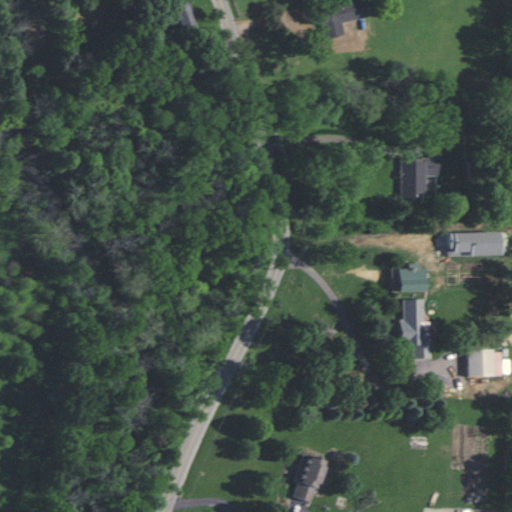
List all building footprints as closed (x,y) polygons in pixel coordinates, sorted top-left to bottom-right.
[(192,14),(187,0),(180,0),(157,8),(164,26),(175,22),(178,30),(192,25),(189,16),(192,14)] [(365,16),(361,0),(356,0),(317,7),(323,37),(342,34),(339,21),(365,16)] [(421,197),(420,176),(436,175),(436,157),(398,158),(398,197),(421,197)] [(395,291),(423,290),(423,264),(405,264),(405,268),(395,268),(395,291)] [(420,298),(399,299),(399,318),(396,318),(396,345),(411,344),(411,358),(428,358),(427,321),(421,322),(420,298)] [(500,375),(499,349),(465,350),(465,376),(500,375)] [(290,497),(309,503),(323,460),(299,453),(291,481),(294,482),(290,497)]
